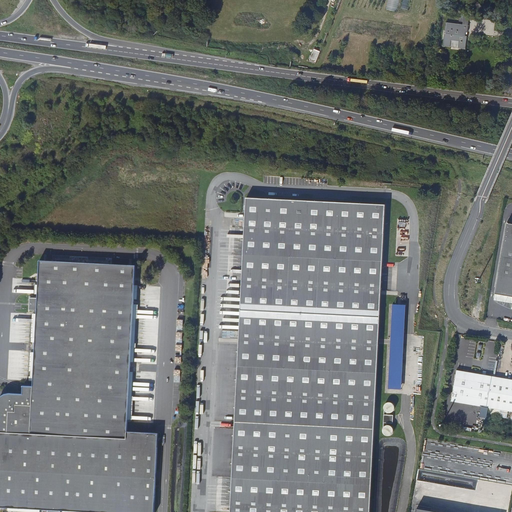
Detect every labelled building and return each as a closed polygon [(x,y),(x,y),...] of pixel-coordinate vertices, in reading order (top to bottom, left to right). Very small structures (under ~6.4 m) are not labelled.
[(388,0),(387,9),(398,11),(399,0),(388,0)] [(469,25),(463,25),(447,23),(444,46),(451,46),(452,40),(460,41),(459,48),(466,48),(467,36),(466,36),(467,32),(468,32),(469,25)] [(316,62),(321,51),(320,51),(314,49),(310,59),(316,62)] [(453,86),(456,86),(462,70),(458,69),(453,86)] [(370,511),(387,204),(248,197),(230,511),(370,511)] [(511,222),(509,222),(508,221),(495,293),(511,296),(511,222)] [(135,284),(136,265),(40,260),(38,285),(38,294),(38,298),(30,298),(30,310),(37,310),(37,314),(35,342),(35,352),(33,381),(33,386),(23,386),(23,394),(11,393),(5,394),(0,398),(0,507),(8,508),(40,509),(48,510),(48,511),(61,511),(63,511),(77,511),(90,511),(154,511),(159,433),(127,431),(127,419),(130,370),(131,361),(134,303),(134,299),(135,284)] [(511,296),(495,293),(494,299),(497,302),(499,304),(501,305),(504,306),(507,308),(509,308),(511,309),(511,296)] [(402,389),(406,304),(393,303),(389,388),(402,389)] [(456,369),(450,400),(488,407),(494,376),(456,369)] [(511,378),(494,376),(488,407),(511,411),(511,378)] [(390,401),(389,402),(387,402),(386,403),(385,404),(384,405),(384,407),(384,408),(384,410),(385,411),(385,412),(387,413),(388,414),(389,415),(391,415),(392,414),(394,414),(395,413),(396,412),(397,411),(397,409),(397,408),(397,406),(396,405),(395,404),(394,403),(393,402),(392,402),(390,401)] [(390,424),(389,424),(388,424),(386,425),(385,426),(384,427),(383,428),(383,429),(383,431),(383,432),(383,434),(384,435),(385,436),(386,437),(388,437),(389,437),(390,437),(392,437),(393,436),(394,435),(395,434),(396,433),(396,431),(396,430),(396,429),(395,427),(394,426),(393,425),(392,425),(390,424)]
